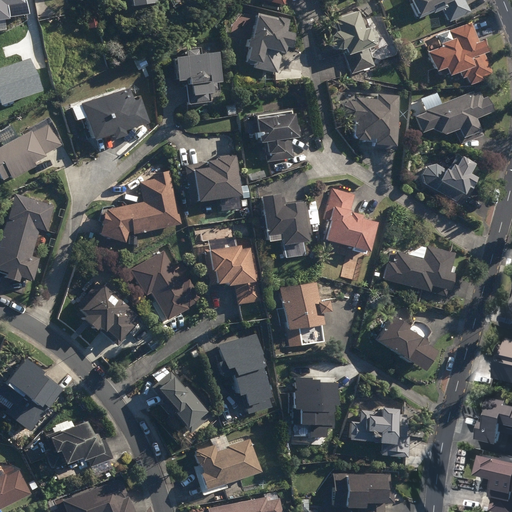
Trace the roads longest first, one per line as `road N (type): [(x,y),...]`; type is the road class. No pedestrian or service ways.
road 1 (residential): [(511,182),(439,457),(434,511)]
road 2 (residential): [(0,309),(63,348),(111,399),(136,438),(163,511)]
